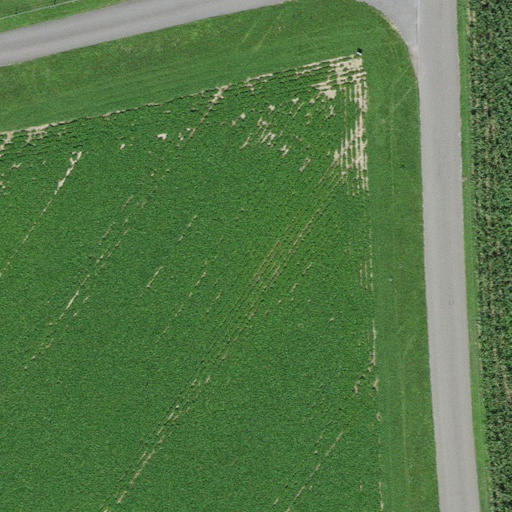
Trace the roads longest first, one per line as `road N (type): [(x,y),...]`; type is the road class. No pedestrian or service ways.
road 1 (unclassified): [(435,0),(464,511)]
road 2 (track): [(0,50),(231,0)]
